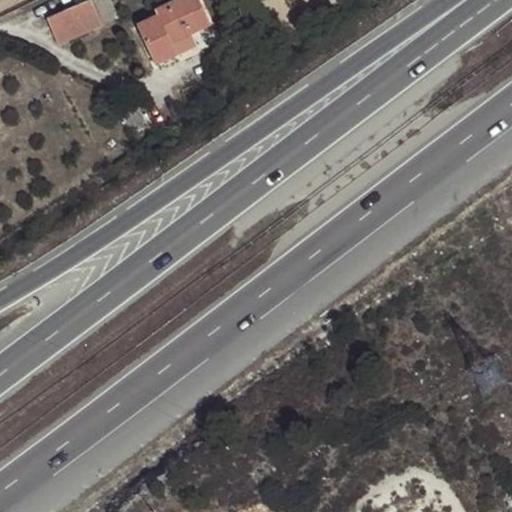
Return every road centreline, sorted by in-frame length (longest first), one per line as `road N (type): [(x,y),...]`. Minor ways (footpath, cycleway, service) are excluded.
road 1 (motorway): [(0,494),(511,105)]
road 2 (motorway): [(497,0),(0,376)]
road 3 (motorway): [(454,0),(0,300)]
